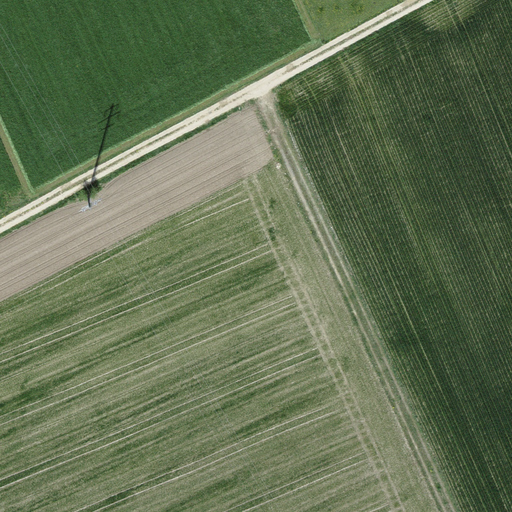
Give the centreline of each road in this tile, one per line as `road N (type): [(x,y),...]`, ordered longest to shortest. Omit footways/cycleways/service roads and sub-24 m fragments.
road 1 (track): [(0,231),(427,0)]
road 2 (track): [(260,90),(447,511)]
